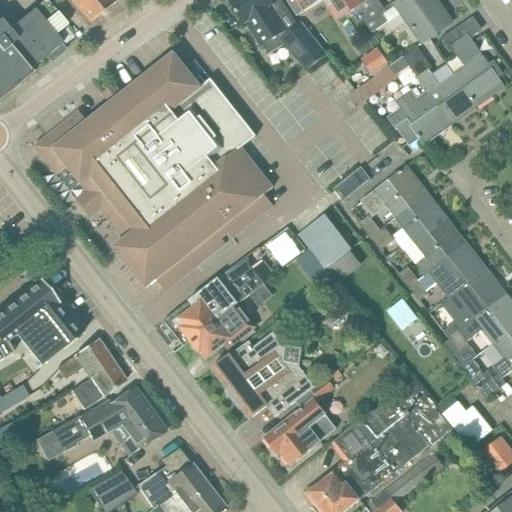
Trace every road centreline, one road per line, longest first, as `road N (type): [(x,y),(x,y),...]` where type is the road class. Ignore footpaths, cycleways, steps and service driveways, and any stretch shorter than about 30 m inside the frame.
road 1 (unclassified): [(267,511),(0,157)]
road 2 (unclassified): [(0,130),(182,0)]
road 3 (residential): [(511,244),(460,171),(511,129)]
